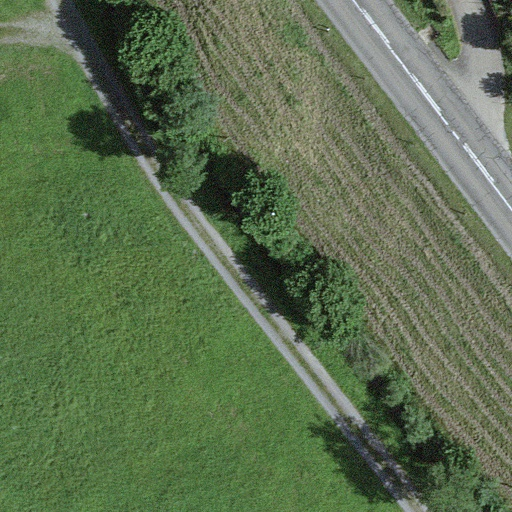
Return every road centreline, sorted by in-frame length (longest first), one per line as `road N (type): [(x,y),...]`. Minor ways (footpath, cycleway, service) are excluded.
road 1 (track): [(412,511),(216,256),(103,91),(61,0)]
road 2 (secondary): [(351,0),(511,204)]
